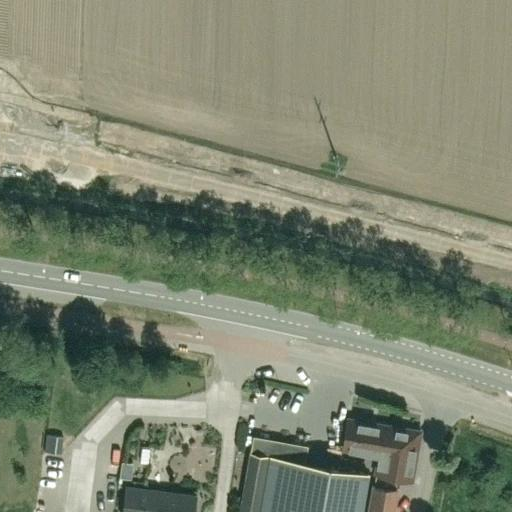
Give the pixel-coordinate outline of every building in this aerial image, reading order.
[(384,444),(387,426),(346,419),(341,448),(379,455),(375,474),(389,477),(395,446),(384,444)] [(389,477),(375,474),(368,511),(391,511),(396,489),(394,489),(396,478),(411,481),(420,431),(387,426),(384,444),(395,446),(389,477)] [(249,451),(238,511),(320,511),(328,466),(249,451)] [(365,471),(334,467),(328,503),(359,507),(365,471)] [(192,511),(195,495),(125,486),(121,511),(192,511)]
